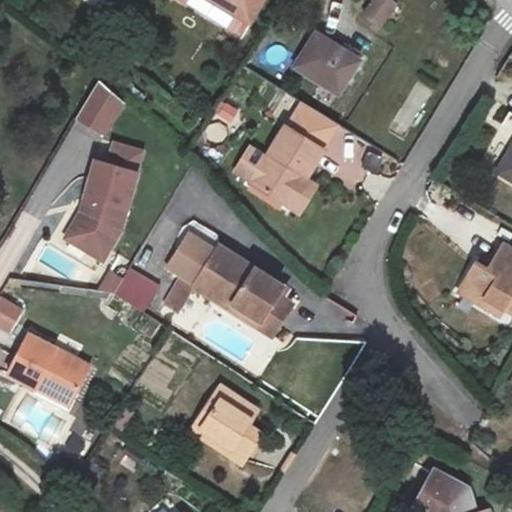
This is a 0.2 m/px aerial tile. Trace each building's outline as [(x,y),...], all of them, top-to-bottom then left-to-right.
[(179,0),(240,37),(263,0),(179,0)] [(381,26),(397,4),(390,0),(372,0),(363,13),(381,26)] [(361,61),(315,32),(293,68),(338,96),(361,61)] [(100,81),(78,119),(106,135),(125,103),(100,81)] [(511,181),(511,113),(510,112),(480,162),(511,181)] [(324,150),(286,126),(250,184),(283,205),(302,175),(306,178),(324,150)] [(113,166),(137,173),(143,153),(120,146),(113,166)] [(110,250),(121,232),(138,173),(137,173),(113,166),(97,162),(86,199),(95,201),(89,213),(82,211),(66,239),(92,255),(98,243),(110,250)] [(302,175),(283,205),(288,207),(306,178),(302,175)] [(95,201),(86,199),(82,211),(89,213),(95,201)] [(103,261),(110,250),(98,243),(92,255),(103,261)] [(511,249),(504,245),(489,270),(477,262),(464,284),(486,297),(484,301),(502,312),(504,308),(511,312),(511,249)] [(256,326),(272,336),(293,304),(284,298),(278,295),(284,287),(221,246),(194,287),(223,304),(226,299),(260,321),(256,326)] [(486,297),(464,284),(459,292),(499,316),(502,312),(484,301),(486,297)] [(288,290),(284,287),(278,295),(284,298),(288,290)] [(0,296),(0,327),(10,334),(25,311),(0,296)] [(226,299),(223,304),(256,326),(260,321),(226,299)] [(131,308),(122,326),(153,340),(161,322),(131,308)] [(73,402),(91,366),(27,334),(6,375),(36,390),(39,384),(73,402)] [(73,402),(39,384),(36,390),(70,407),(73,402)] [(220,387),(211,402),(217,406),(227,391),(220,387)] [(227,454),(242,463),(261,435),(248,426),(251,420),(244,416),(250,406),(227,391),(217,406),(211,402),(196,425),(231,448),(227,454)] [(257,411),(250,406),(244,416),(251,420),(257,411)] [(231,448),(196,425),(192,431),(227,454),(231,448)] [(488,511),(487,509),(476,511),(475,511),(468,489),(433,470),(411,511),(412,511),(488,511)]
